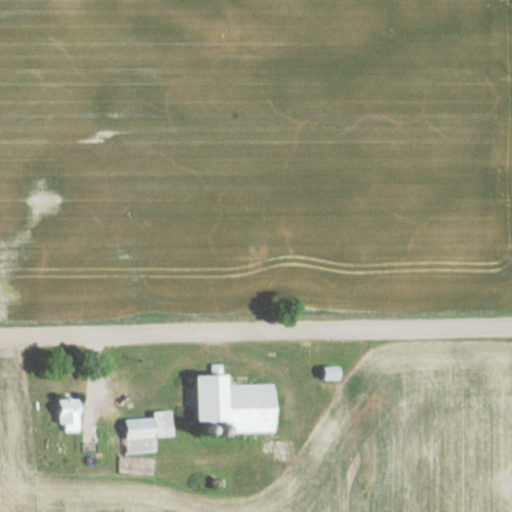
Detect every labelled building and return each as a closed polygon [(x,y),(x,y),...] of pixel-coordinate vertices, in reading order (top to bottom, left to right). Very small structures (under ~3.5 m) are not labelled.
[(332,367),(313,367),(313,381),(332,381),(332,367)] [(180,377),(180,423),(213,423),(213,377),(180,377)] [(72,429),(72,400),(49,400),(49,429),(72,429)] [(165,438),(164,412),(143,413),(144,419),(114,421),(115,440),(165,438)] [(76,445),(92,445),(92,427),(76,427),(76,445)]
